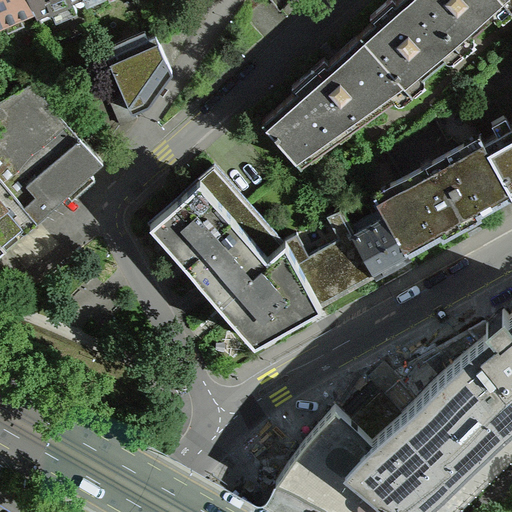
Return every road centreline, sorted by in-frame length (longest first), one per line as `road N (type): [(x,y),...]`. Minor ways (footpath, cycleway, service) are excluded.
road 1 (residential): [(230,424),(274,385),(511,249)]
road 2 (residential): [(152,164),(118,192),(115,219),(230,424)]
road 3 (primary): [(221,511),(0,385)]
road 4 (residential): [(336,0),(152,164)]
road 5 (residential): [(152,164),(146,122),(230,0)]
road 6 (primary): [(0,433),(138,511)]
